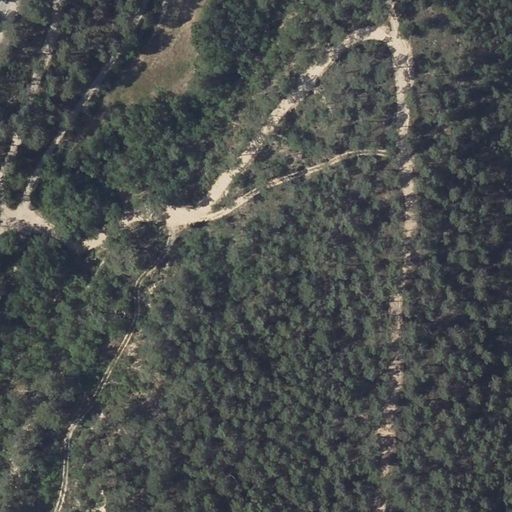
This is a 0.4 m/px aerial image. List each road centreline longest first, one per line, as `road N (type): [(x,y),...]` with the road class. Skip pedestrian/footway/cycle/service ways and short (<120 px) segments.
road 1 (track): [(55,233),(87,250),(132,218),(182,216),(208,202),(326,57),(389,30),(403,55),(411,255),(398,312),(380,511)]
road 2 (track): [(408,162),(366,152),(280,179),(224,213),(182,216),(142,277),(130,333),(74,422),(56,511)]
road 3 (track): [(155,0),(48,153),(20,217)]
road 4 (track): [(63,0),(0,187)]
